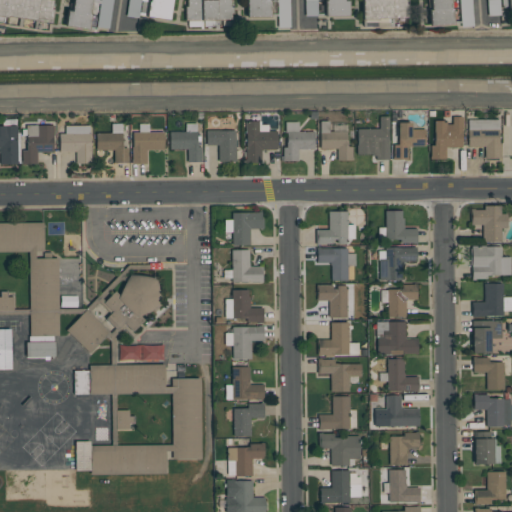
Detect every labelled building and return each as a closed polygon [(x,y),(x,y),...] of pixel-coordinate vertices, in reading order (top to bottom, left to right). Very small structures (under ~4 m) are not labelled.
[(51,23),(0,16),(0,0),(51,0),(51,10),(53,10),(51,23)] [(90,0),(88,15),(89,15),(87,30),(64,26),(66,11),(71,12),(72,0),(90,0)] [(111,0),(108,29),(95,27),(99,0),(111,0)] [(125,16),(127,0),(139,0),(137,18),(125,16)] [(145,16),(147,0),(170,0),(167,20),(145,16)] [(230,20),(184,20),(184,1),(186,1),(186,0),(230,0),(230,7),(232,7),(232,13),(230,13),(230,20)] [(246,16),(245,0),(266,0),(267,2),(269,2),(269,16),(246,16)] [(277,29),(276,0),(288,0),(289,28),(277,29)] [(304,16),(303,0),(315,0),(316,16),(304,16)] [(323,16),(323,1),(325,1),(324,0),(342,0),(342,1),(347,1),(347,16),(323,16)] [(361,0),(404,0),(404,4),(407,4),(407,19),(362,19),(361,0)] [(449,0),(450,9),(451,9),(452,26),(428,27),(427,9),(429,9),(429,0),(449,0)] [(470,0),(471,26),(458,26),(457,0),(470,0)] [(511,0),(485,0),(486,27),(500,26),(500,10),(511,9),(511,0)] [(511,156),(501,156),(501,110),(511,110),(511,156)] [(388,117),(388,130),(387,130),(387,144),(387,160),(374,160),(374,156),(370,156),(370,155),(356,155),(356,129),(377,129),(377,117),(388,117)] [(444,159),(429,159),(429,146),(433,146),(433,121),(445,121),(445,125),(450,124),(450,117),(461,117),(461,148),(444,148),(444,159)] [(467,120),(497,120),(498,143),(500,143),(500,159),(483,159),(483,146),(467,146),(467,120)] [(246,162),(245,122),(258,122),(258,132),(277,131),(277,150),(260,150),(260,162),(246,162)] [(410,123),(410,128),(424,128),(424,147),(406,147),(406,159),(392,159),(392,145),(397,145),(396,123),(410,123)] [(53,125),(53,143),(52,143),(52,153),(36,153),(36,164),(21,164),(20,151),(25,151),(25,143),(26,143),(26,137),(36,137),(36,126),(53,125)] [(0,126),(16,126),(17,164),(0,164),(0,126)] [(235,160),(217,160),(217,146),(206,146),(205,131),(235,130),(235,160)] [(163,132),(163,150),(145,150),(145,164),(131,164),(131,132),(163,132)] [(169,150),(169,132),(197,132),(197,147),(200,147),(200,161),(186,162),(186,149),(169,150)] [(313,149),(297,149),(297,161),(282,161),(282,148),(286,148),(286,132),(313,132),(313,149)] [(319,149),(319,133),(328,133),(328,132),(346,132),(346,147),(351,147),(351,160),(336,161),(336,149),(319,149)] [(114,163),(113,150),(95,150),(95,133),(122,133),(122,148),(127,148),(127,162),(114,163)] [(89,134),(90,164),(75,165),(75,152),(59,152),(58,134),(64,134),(65,135),(89,134)] [(499,205),(499,215),(505,215),(506,228),(499,228),(500,242),(482,242),(482,225),(469,225),(470,210),(482,210),(482,205),(499,205)] [(400,211),(400,219),(403,219),(403,229),(415,229),(415,243),(399,243),(399,240),(384,240),(384,211),(400,211)] [(346,244),(316,244),(316,230),(327,230),(327,212),(346,212),(346,244)] [(231,213),(260,213),(260,229),(249,229),(249,245),(231,245),(231,213)] [(28,335),(27,251),(0,251),(0,222),(43,222),(43,252),(51,252),(51,258),(58,258),(58,335),(28,335)] [(500,276),(486,276),(486,280),(471,280),(471,246),(484,246),(484,247),(500,247),(500,276)] [(330,281),(330,262),(316,262),(316,248),(346,248),(346,266),(347,266),(347,281),(330,281)] [(377,280),(377,258),(383,258),(383,248),(413,248),(414,261),(401,261),(401,280),(377,280)] [(261,283),(231,283),(230,250),(248,250),(248,267),(261,267),(261,283)] [(140,316),(144,320),(132,332),(125,324),(117,332),(104,320),(110,313),(101,305),(114,292),(118,296),(129,275),(156,278),(161,305),(140,316)] [(502,316),(472,316),(472,302),(483,302),(483,284),(502,284),(502,316)] [(328,318),(328,301),(315,300),(316,285),(346,285),(346,318),(328,318)] [(387,317),(386,289),(400,289),(400,285),(415,285),(416,299),(404,300),(404,317),(387,317)] [(231,291),(247,291),(247,297),(249,297),(249,308),(262,309),(262,323),(245,322),(245,319),(231,319),(231,291)] [(0,311),(12,311),(12,295),(0,295),(0,311)] [(108,332),(88,353),(65,330),(85,309),(108,332)] [(471,321),(500,321),(500,338),(489,338),(489,352),(471,352),(471,321)] [(404,322),(404,339),(416,339),(416,353),(376,353),(376,337),(381,337),(381,330),(387,330),(387,322),(404,322)] [(329,340),(329,323),(347,323),(348,355),(320,355),(320,356),(316,356),(316,340),(329,340)] [(231,327),(262,327),(262,341),(250,341),(250,359),(231,359),(231,327)] [(10,330),(0,329),(0,369),(10,370),(10,330)] [(25,343),(26,358),(54,357),(54,342),(25,343)] [(162,360),(162,345),(118,346),(118,361),(162,360)] [(485,372),(472,372),(472,358),(488,358),(488,362),(503,362),(503,390),(485,390),(485,372)] [(416,391),(387,391),(387,359),(403,359),(403,373),(404,373),(404,378),(416,378),(416,391)] [(348,391),(330,391),(329,373),(317,373),(317,360),(333,360),(333,364),(361,364),(361,377),(348,377),(348,391)] [(201,459),(171,460),(171,453),(165,453),(166,475),(89,476),(89,470),(75,471),(74,442),(89,442),(89,446),(111,445),(110,394),(72,395),(72,371),(88,371),(88,366),(163,365),(163,386),(170,386),(170,379),(200,378),(201,459)] [(262,400),(231,400),(230,368),(249,367),(249,385),(262,385),(262,400)] [(485,427),(485,410),(472,410),(472,395),(487,395),(487,398),(502,398),(502,427),(485,427)] [(417,427),(374,426),(374,409),(385,409),(385,396),(400,397),(400,409),(418,409),(417,427)] [(348,397),(348,429),(317,429),(317,415),(331,415),(331,397),(348,397)] [(232,436),(232,409),(247,409),(247,404),(263,403),(263,418),(250,419),(250,436),(232,436)] [(474,464),(473,431),(490,431),(490,439),(492,439),(492,464),(474,464)] [(417,433),(417,447),(405,448),(405,465),(389,465),(388,437),(402,437),(402,433),(417,433)] [(358,436),(358,458),(347,458),(347,465),(330,465),(330,448),(317,448),(317,434),(333,434),(333,438),(345,438),(345,436),(358,436)] [(234,476),(234,448),(248,448),(248,444),(263,444),(263,459),(251,459),(251,476),(234,476)] [(387,503),(387,470),(404,470),(404,484),(405,484),(405,488),(419,488),(419,503),(387,503)] [(348,503),(318,503),(318,488),(330,488),(330,471),(348,471),(348,503)] [(485,472),(504,472),(504,500),(490,500),(490,504),(473,504),(473,490),(485,490),(485,472)] [(251,481),(251,498),(263,498),(263,511),(224,511),(224,498),(225,498),(225,481),(251,481)]
